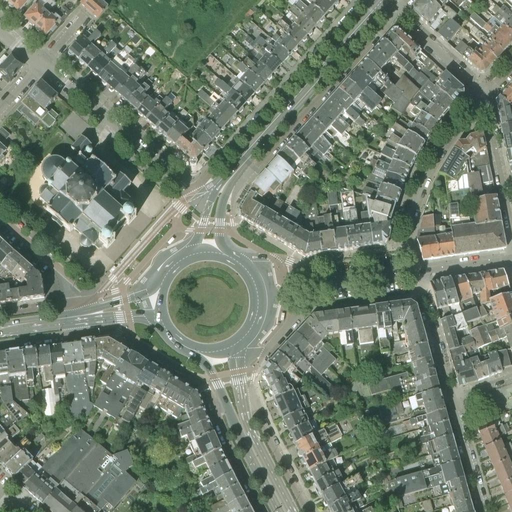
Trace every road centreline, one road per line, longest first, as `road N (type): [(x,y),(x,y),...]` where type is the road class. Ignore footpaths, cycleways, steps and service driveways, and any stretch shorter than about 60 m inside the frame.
road 1 (residential): [(364,0),(189,194)]
road 2 (residential): [(233,167),(244,178),(395,11)]
road 3 (secondary): [(237,162),(383,0)]
road 4 (residential): [(414,271),(406,228),(415,196),(452,127),(483,94)]
road 5 (residential): [(41,65),(189,194)]
road 6 (residential): [(72,333),(118,332),(204,382),(213,404)]
road 7 (residential): [(483,94),(511,233)]
road 8 (residential): [(306,511),(250,399),(241,396)]
road 9 (residential): [(452,400),(414,271)]
road 10 (secondary): [(291,511),(241,396)]
road 11 (secondary): [(224,399),(277,511)]
road 12 (residential): [(483,94),(395,11)]
road 13 (residential): [(238,342),(263,352),(323,281)]
